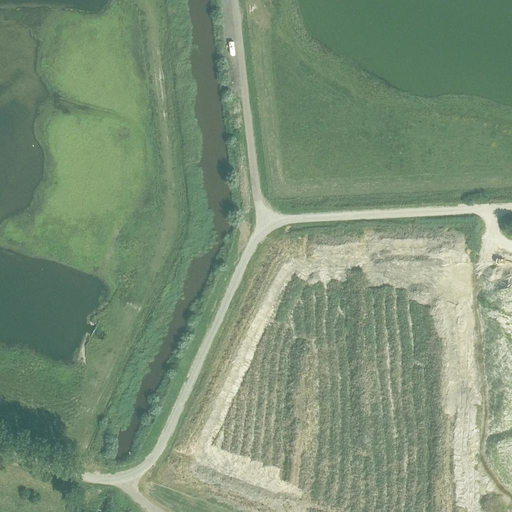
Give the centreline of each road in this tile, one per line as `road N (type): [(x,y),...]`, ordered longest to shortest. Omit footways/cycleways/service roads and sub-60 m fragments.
road 1 (unclassified): [(123,478),(164,439),(250,246),(269,226)]
road 2 (unclassified): [(269,226),(511,209)]
road 3 (unclassified): [(232,0),(256,198),(269,226)]
road 4 (unclassified): [(123,478),(83,477),(0,451)]
